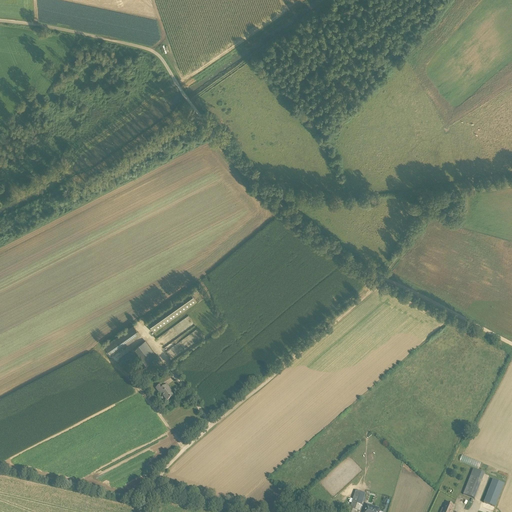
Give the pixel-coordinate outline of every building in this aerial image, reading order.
[(154,332),(197,302),(189,291),(146,321),(154,332)] [(140,335),(133,325),(104,346),(111,356),(140,335)] [(142,368),(156,357),(144,341),(120,359),(125,365),(135,358),(142,368)] [(163,388),(161,385),(156,389),(161,396),(162,395),(167,401),(174,396),(169,390),(170,389),(167,385),(163,388)] [(478,468),(480,462),(461,454),(459,461),(478,468)] [(473,469),(470,476),(482,481),(485,474),(473,469)] [(495,507),(502,483),(490,479),(483,503),(495,507)] [(353,511),(355,510),(360,511),(365,493),(355,490),(348,511),(353,511)] [(446,506),(442,511),(451,511),(453,509),(451,508),(453,505),(448,503),(446,506)]
